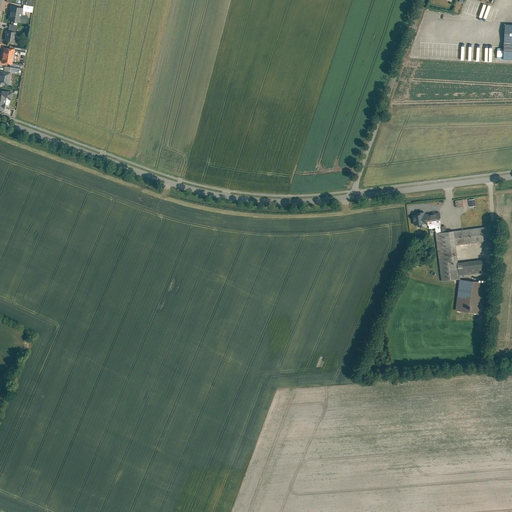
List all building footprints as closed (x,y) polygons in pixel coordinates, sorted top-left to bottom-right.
[(10,7),(7,21),(20,24),(23,9),(10,7)] [(511,23),(504,23),(502,59),(511,59),(511,23)] [(6,31),(4,42),(14,44),(16,33),(6,31)] [(3,48),(0,65),(12,67),(15,50),(3,48)] [(0,71),(0,85),(8,87),(10,73),(0,71)] [(11,102),(12,93),(0,90),(0,112),(3,113),(5,101),(11,102)] [(438,213),(424,214),(425,224),(428,224),(440,223),(438,213)] [(451,231),(453,245),(490,241),(488,226),(451,231)] [(445,231),(434,233),(440,280),(457,278),(457,276),(455,262),(453,245),(451,231),(445,231)] [(483,259),(455,262),(457,276),(485,273),(483,259)] [(485,283),(458,280),(455,310),(481,313),(485,283)]
